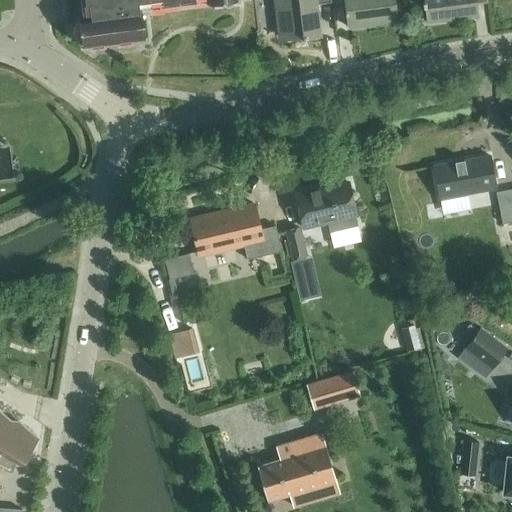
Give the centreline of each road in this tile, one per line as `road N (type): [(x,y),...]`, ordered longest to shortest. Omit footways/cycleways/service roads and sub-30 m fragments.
road 1 (residential): [(60,511),(123,116)]
road 2 (tertiary): [(511,51),(172,119),(123,116)]
road 3 (tertiary): [(123,116),(21,48)]
